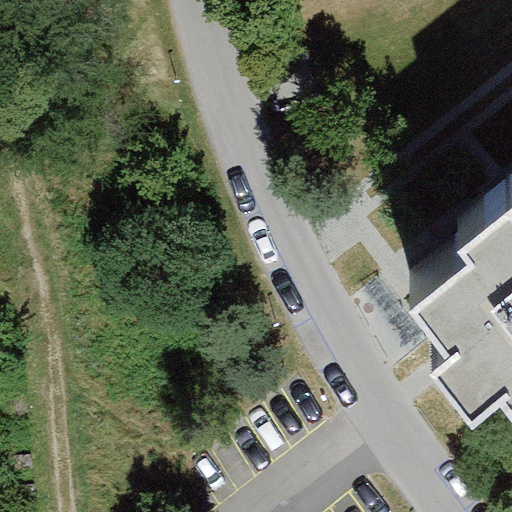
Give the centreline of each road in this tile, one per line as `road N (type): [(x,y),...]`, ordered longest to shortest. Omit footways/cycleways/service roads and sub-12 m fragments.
road 1 (residential): [(452,511),(389,423),(257,184),(202,0)]
road 2 (track): [(0,135),(46,275),(70,511)]
